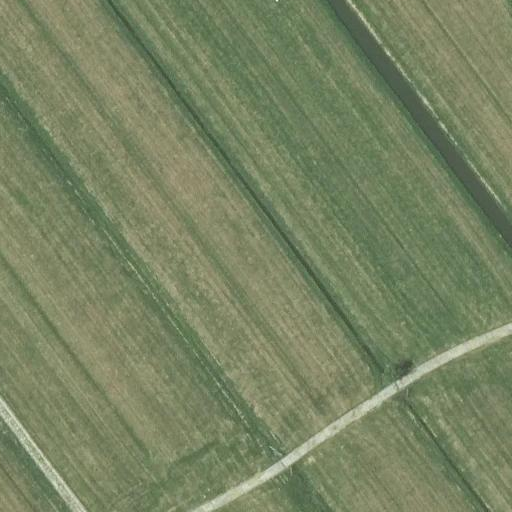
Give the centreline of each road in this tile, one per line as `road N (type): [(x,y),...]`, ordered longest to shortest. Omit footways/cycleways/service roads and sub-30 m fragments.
road 1 (track): [(511,328),(414,375),(285,466),(202,511)]
road 2 (track): [(82,511),(0,405)]
